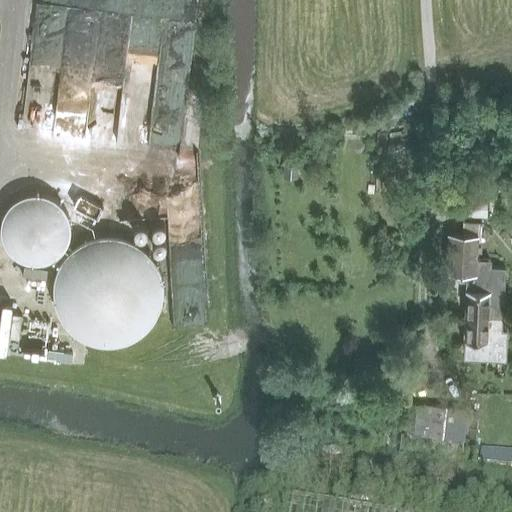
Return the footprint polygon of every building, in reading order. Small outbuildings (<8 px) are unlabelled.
[(36,3),(26,129),(56,131),(62,56),(93,59),(87,135),(122,138),(132,11),(36,3)] [(299,161),(324,162),(324,151),(299,150),(299,161)] [(283,162),(282,177),(297,178),(298,163),(283,162)] [(0,236),(0,237),(0,238),(1,238),(1,239),(1,240),(1,241),(2,241),(2,242),(2,243),(3,243),(3,244),(3,245),(4,245),(4,246),(5,247),(5,248),(6,248),(6,249),(7,250),(8,251),(9,252),(10,253),(11,254),(12,254),(12,255),(13,255),(13,256),(14,256),(15,257),(16,257),(16,258),(17,258),(18,258),(18,259),(19,259),(20,259),(21,260),(22,260),(23,261),(24,261),(25,261),(26,262),(27,262),(28,262),(29,262),(30,262),(31,262),(32,262),(33,262),(34,262),(35,262),(36,262),(37,262),(38,262),(39,262),(40,262),(41,262),(42,262),(43,261),(44,261),(45,261),(46,260),(47,260),(48,260),(48,259),(49,259),(50,259),(51,258),(52,258),(52,257),(53,257),(54,257),(54,256),(55,256),(55,255),(56,255),(57,254),(58,253),(59,252),(60,251),(61,250),(62,249),(63,248),(63,247),(64,247),(64,246),(64,245),(65,245),(65,244),(65,243),(66,243),(66,242),(66,241),(67,241),(67,240),(67,239),(68,239),(68,238),(68,237),(68,236),(69,235),(69,234),(69,233),(69,232),(69,231),(69,230),(69,229),(69,228),(69,227),(69,226),(69,225),(69,224),(69,223),(69,222),(69,221),(69,220),(69,219),(68,219),(68,218),(68,217),(68,216),(67,215),(67,214),(66,213),(66,212),(66,211),(65,210),(64,209),(64,208),(63,207),(63,206),(62,206),(62,205),(61,205),(61,204),(60,204),(60,203),(59,202),(58,201),(57,200),(56,199),(55,199),(54,198),(53,197),(52,197),(52,196),(51,196),(50,196),(50,195),(49,195),(48,195),(48,194),(47,194),(46,194),(45,193),(44,193),(43,193),(42,193),(41,192),(40,192),(39,192),(38,192),(37,192),(36,192),(35,192),(34,192),(33,192),(32,192),(31,192),(30,192),(29,192),(28,192),(27,192),(26,193),(25,193),(24,193),(23,193),(23,194),(22,194),(21,194),(20,195),(19,195),(18,196),(17,196),(16,197),(15,197),(15,198),(14,198),(13,198),(13,199),(12,199),(12,200),(11,200),(11,201),(10,201),(9,202),(8,203),(7,204),(7,205),(6,205),(6,206),(5,206),(5,207),(5,208),(4,208),(4,209),(3,209),(3,210),(3,211),(2,211),(2,212),(2,213),(1,214),(1,215),(1,216),(0,216),(0,217),(0,218),(0,217),(0,236)] [(464,214),(486,215),(486,197),(464,196),(464,214)] [(480,223),(463,222),(463,233),(480,234),(480,223)] [(52,279),(52,281),(52,283),(51,287),(51,291),(51,293),(52,295),(52,298),(53,302),(54,304),(54,306),(55,310),(57,313),(58,315),(60,318),(61,320),(64,325),(67,327),(68,329),(73,333),(78,336),(83,339),(88,341),(92,342),(98,343),(103,344),(109,344),(113,344),(117,343),(123,342),(126,341),(130,339),(133,338),(137,336),(141,332),(144,330),(148,326),(150,324),(152,321),(153,319),(155,316),(157,313),(158,311),(159,307),(160,305),(161,302),(161,300),(162,296),(162,294),(162,290),(162,286),(162,282),(162,281),(161,277),(161,275),(160,271),(159,269),(158,268),(157,264),(156,262),(154,259),(152,256),(148,251),(147,250),(144,247),(142,246),(139,243),(134,240),(131,239),(126,236),(122,235),(116,234),(111,233),(105,233),(101,233),(97,234),(95,234),(93,235),(90,236),(84,238),(79,241),(76,243),(71,246),(67,250),(64,253),(62,256),(60,259),(59,261),(56,266),(55,270),(53,273),(53,275),(52,279)] [(479,234),(474,234),(447,233),(445,273),(466,274),(464,315),(501,317),(503,273),(489,272),(490,261),(477,260),(479,234)] [(1,302),(0,307),(0,349),(5,350),(11,303),(1,302)] [(12,315),(9,337),(18,339),(21,316),(12,315)] [(505,360),(506,330),(501,330),(501,317),(464,315),(463,339),(464,339),(463,358),(505,360)] [(20,341),(59,346),(60,335),(22,330),(20,341)] [(463,439),(466,409),(406,403),(402,433),(463,439)] [(479,461),(511,463),(511,453),(480,450),(479,461)] [(402,511),(287,494),(283,511),(402,511)]
